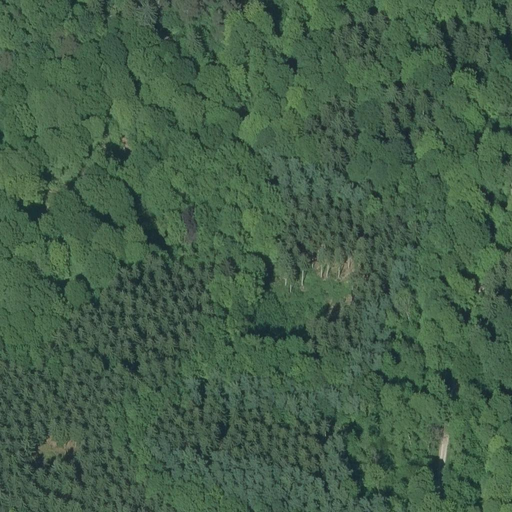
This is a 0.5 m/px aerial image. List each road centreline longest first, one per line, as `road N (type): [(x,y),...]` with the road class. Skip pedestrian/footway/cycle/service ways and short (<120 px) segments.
road 1 (track): [(40,0),(63,15),(164,41),(214,67),(260,168),(264,209),(230,311),(196,367),(143,413),(131,440),(139,476),(173,511)]
road 2 (track): [(511,220),(459,372),(442,511)]
